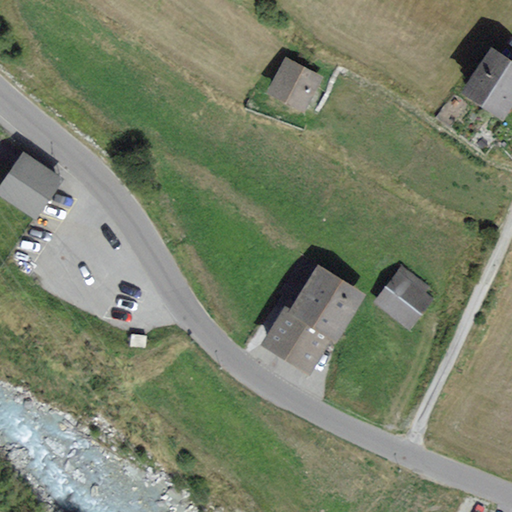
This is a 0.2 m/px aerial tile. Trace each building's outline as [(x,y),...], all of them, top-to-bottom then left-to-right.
[(511,62),(494,51),(466,94),(502,117),(511,101),(511,62)] [(319,76),(288,60),(272,93),(288,101),(302,109),(319,76)] [(41,167),(23,155),(0,190),(0,191),(33,213),(57,177),(41,167)] [(426,286),(401,268),(377,301),(409,324),(428,299),(420,293),(426,286)] [(360,296),(317,273),(298,308),(289,303),(268,341),(308,363),(327,328),(335,332),(339,334),(360,296)]
